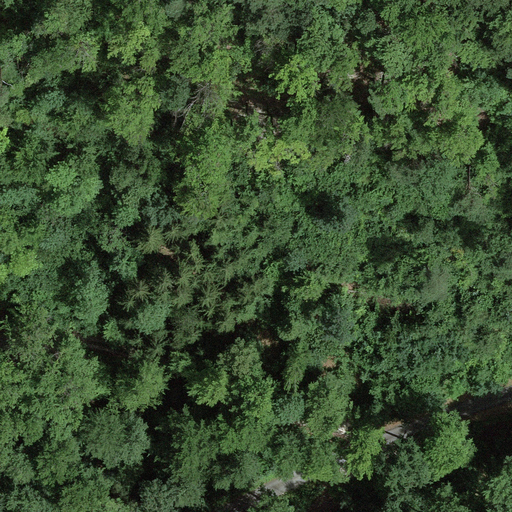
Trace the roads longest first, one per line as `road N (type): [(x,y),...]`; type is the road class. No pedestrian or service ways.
road 1 (track): [(82,339),(214,375),(375,440)]
road 2 (residential): [(231,511),(375,440),(511,395)]
